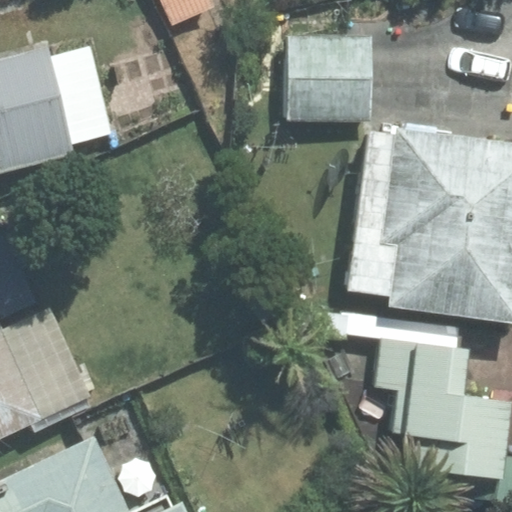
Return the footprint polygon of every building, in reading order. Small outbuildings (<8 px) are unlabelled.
[(152,0),(167,29),(206,10),(207,0),(152,0)] [(369,42),(282,35),(275,120),(362,127),(369,42)] [(0,171),(67,156),(64,143),(102,135),(83,50),(45,59),(43,50),(0,59),(0,171)] [(511,137),(359,128),(349,290),(377,292),(376,313),(511,320),(511,137)] [(0,324),(0,436),(83,402),(43,307),(0,324)] [(511,511),(511,468),(496,468),(499,399),(455,398),(458,324),(320,319),(319,342),(372,343),(370,395),(383,396),(380,470),(484,474),(482,511),(511,511)] [(0,475),(0,511),(179,511),(174,499),(144,511),(123,511),(89,436),(0,475)]
